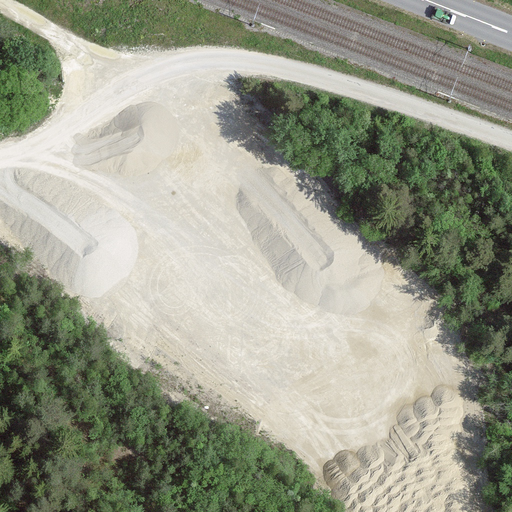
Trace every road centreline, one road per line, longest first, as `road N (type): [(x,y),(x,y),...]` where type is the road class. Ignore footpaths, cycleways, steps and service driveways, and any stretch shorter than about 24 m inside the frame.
road 1 (unclassified): [(511,143),(272,63),(196,60),(0,155)]
road 2 (track): [(172,67),(89,54),(0,6)]
